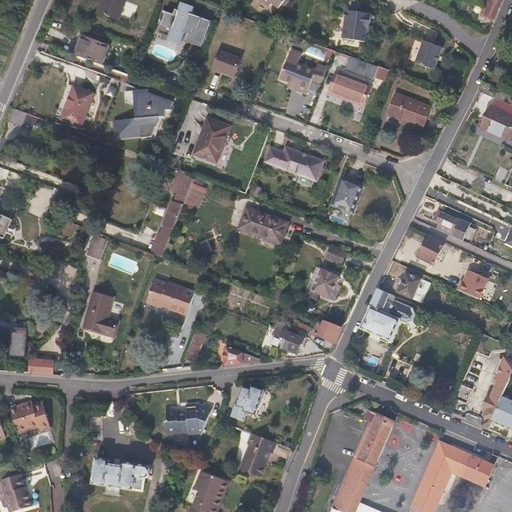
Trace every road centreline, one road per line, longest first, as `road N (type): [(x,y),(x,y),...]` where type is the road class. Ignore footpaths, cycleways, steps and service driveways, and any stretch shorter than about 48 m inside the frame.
road 1 (residential): [(330,370),(316,364),(108,384),(0,376)]
road 2 (residential): [(425,177),(197,94)]
road 3 (residential): [(425,177),(330,370)]
road 4 (residential): [(511,449),(330,370)]
road 5 (residential): [(330,370),(283,511)]
road 6 (residential): [(487,54),(425,177)]
